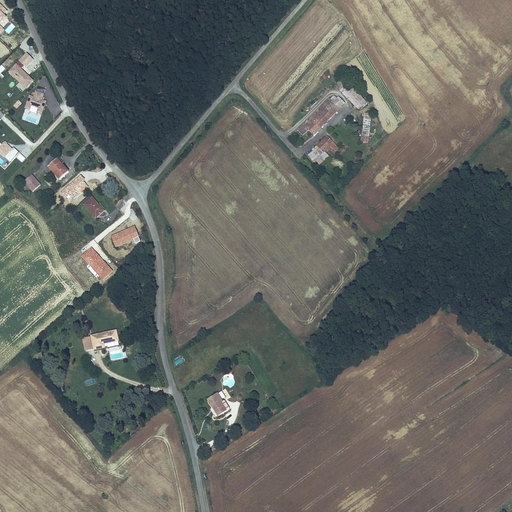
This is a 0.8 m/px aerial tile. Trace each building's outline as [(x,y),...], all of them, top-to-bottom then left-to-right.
[(0,31),(9,22),(0,12),(0,31)] [(34,61),(26,54),(19,62),(26,69),(34,61)] [(34,81),(16,65),(8,73),(26,90),(34,81)] [(362,97),(343,78),(340,82),(344,87),(340,90),(354,104),(362,97)] [(46,90),(37,87),(34,97),(29,95),(24,108),(30,110),(31,106),(38,109),(37,113),(43,115),(47,102),(42,100),(46,90)] [(329,99),(332,102),(330,104),(337,110),(341,106),(331,96),(329,99)] [(330,104),(332,102),(329,99),(324,104),(323,104),(302,125),(307,130),(311,135),(330,116),(324,110),(330,104)] [(17,110),(23,103),(19,100),(13,107),(17,110)] [(330,116),(337,110),(330,104),(324,110),(330,116)] [(364,113),(362,143),(369,143),(371,113),(364,113)] [(302,125),(296,131),(300,136),(307,130),(302,125)] [(312,148),(313,149),(308,155),(314,162),(332,145),(325,137),(312,148)] [(0,154),(9,163),(19,153),(14,148),(12,149),(4,142),(1,145),(0,143),(0,154)] [(0,155),(0,164),(4,169),(9,164),(0,155)] [(57,159),(47,168),(59,181),(69,172),(57,159)] [(32,193),(41,185),(32,175),(23,183),(32,193)] [(92,198),(82,206),(95,221),(105,212),(92,198)] [(135,245),(141,242),(135,228),(112,237),(116,247),(134,241),(135,245)] [(119,342),(116,331),(90,337),(93,350),(94,352),(106,349),(105,346),(119,342)] [(93,350),(90,337),(81,339),(84,352),(93,350)] [(218,394),(207,401),(217,418),(228,411),(223,402),(218,394)]
